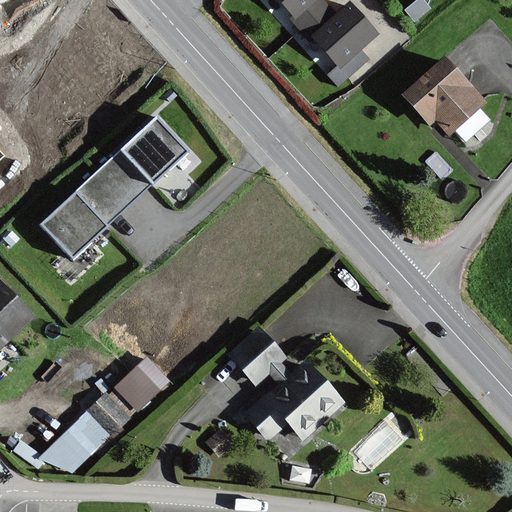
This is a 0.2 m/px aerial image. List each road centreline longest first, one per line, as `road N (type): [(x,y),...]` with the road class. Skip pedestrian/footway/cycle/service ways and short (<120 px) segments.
road 1 (primary): [(150,0),(416,291)]
road 2 (residential): [(332,511),(207,497),(0,490)]
road 3 (unclassified): [(511,177),(416,291)]
road 4 (primary): [(416,291),(511,395)]
